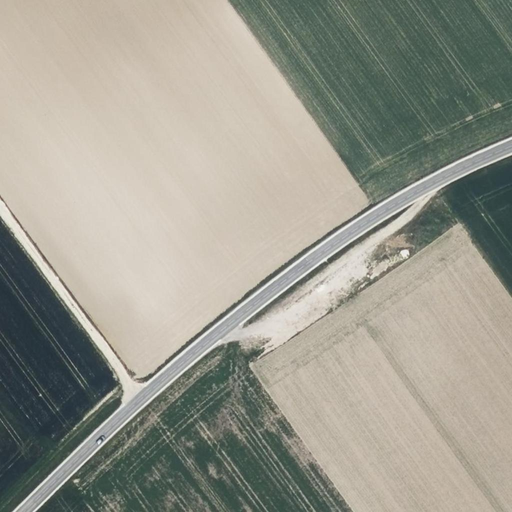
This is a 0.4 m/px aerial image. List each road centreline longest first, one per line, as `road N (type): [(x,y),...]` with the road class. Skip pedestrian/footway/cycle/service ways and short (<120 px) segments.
road 1 (tertiary): [(26,511),(142,393),(321,251),(373,213),(511,144)]
road 2 (track): [(142,393),(0,200)]
